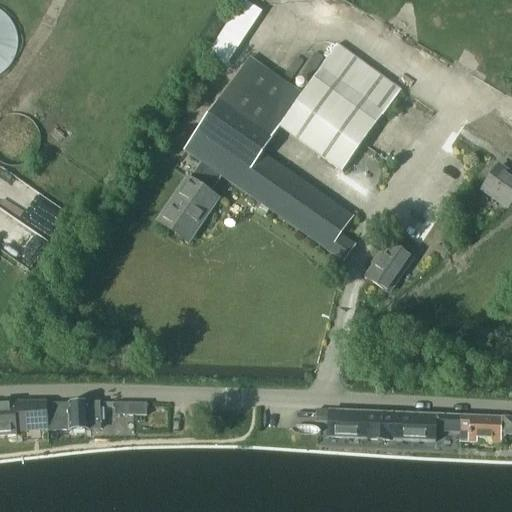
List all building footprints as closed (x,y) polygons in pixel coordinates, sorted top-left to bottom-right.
[(0,76),(3,74),(5,72),(8,70),(10,67),(12,65),(14,62),(15,59),(17,56),(17,52),(18,49),(19,46),(19,42),(18,39),(18,36),(17,32),(16,29),(15,26),(13,23),(11,20),(9,17),(7,15),(4,13),(1,11),(0,9),(0,76)] [(222,177),(347,265),(356,252),(339,238),(352,217),(262,154),(278,129),(342,174),(400,89),(337,46),(302,94),(250,58),(184,152),(200,164),(189,181),(187,179),(158,222),(184,239),(196,221),(200,224),(216,200),(209,195),(222,177)] [(483,190),(510,208),(511,204),(511,179),(498,169),(483,190)] [(366,279),(388,295),(412,260),(390,245),(366,279)] [(69,405),(47,405),(49,432),(70,432),(89,432),(89,431),(99,431),(99,403),(69,404),(69,405)] [(13,405),(0,405),(0,437),(16,437),(16,427),(47,425),(45,404),(13,405)] [(126,404),(126,417),(147,417),(147,405),(126,404)] [(326,412),(317,412),(316,419),(330,419),(329,439),(435,444),(436,432),(460,433),(461,417),(331,412),(330,412),(326,412)] [(509,420),(461,417),(460,433),(468,433),(468,436),(471,437),(471,440),(500,441),(500,439),(505,439),(505,437),(511,437),(511,421),(509,421),(509,420)]
